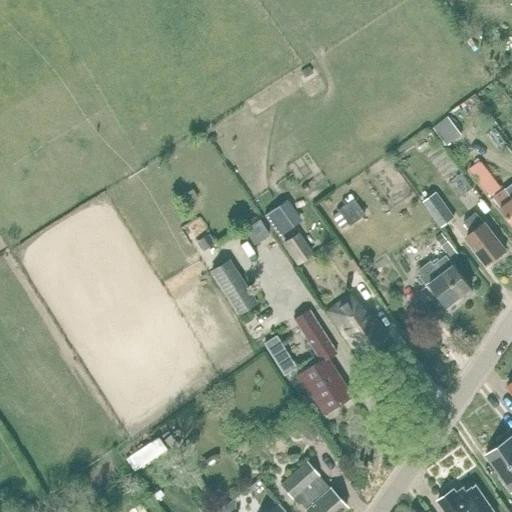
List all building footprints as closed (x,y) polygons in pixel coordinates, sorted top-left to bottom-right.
[(432,128),(446,147),(460,136),(446,117),(432,128)] [(480,161),(471,168),(491,195),(501,188),(481,162),(480,161)] [(200,202),(192,189),(178,198),(185,211),(200,202)] [(511,223),(511,197),(506,189),(494,198),(501,208),(511,223)] [(349,226),(365,215),(352,198),(336,210),(337,212),(331,216),(341,230),(348,225),(349,226)] [(454,218),(441,201),(428,210),(440,227),(454,218)] [(283,202),(265,215),(279,236),(298,222),(283,202)] [(487,265),(505,251),(484,224),(475,213),(464,222),(472,233),(466,238),(487,265)] [(313,253),(298,231),(281,243),(296,265),(313,253)] [(440,244),(447,239),(442,233),(435,237),(440,244)] [(206,236),(195,242),(201,251),(212,244),(206,236)] [(458,254),(448,240),(441,246),(451,259),(458,254)] [(447,307),(471,289),(446,256),(433,265),(430,260),(417,270),(421,275),(419,276),(427,287),(430,285),(447,307)] [(230,261),(211,273),(237,315),(256,302),(230,261)] [(386,336),(383,333),(367,309),(362,312),(351,295),(328,311),(358,356),(386,336)] [(251,309),(233,317),(242,336),(260,328),(251,309)] [(335,353),(308,311),(294,319),(321,361),(297,376),(309,395),(312,394),(324,413),(350,397),(326,359),(335,353)] [(269,341),(263,345),(283,376),(289,372),(269,341)] [(169,434),(163,439),(171,450),(177,445),(169,434)] [(511,437),(486,455),(511,492),(511,491),(511,437)] [(137,469),(159,455),(150,441),(128,456),(137,469)] [(340,511),(346,508),(322,481),(306,462),(280,485),(298,505),(300,503),(305,510),(306,511),(340,511)] [(454,490),(437,501),(444,511),(493,511),(475,485),(466,492),(464,488),(456,493),(454,490)]
